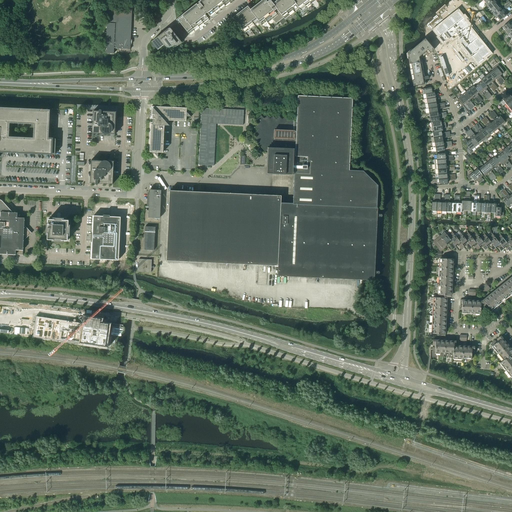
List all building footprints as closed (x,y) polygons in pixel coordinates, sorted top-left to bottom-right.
[(203,0),(197,5),(178,20),(189,34),(208,19),(209,20),(212,18),(211,16),(231,0),(203,0)] [(279,0),(274,5),(269,0),(267,2),(265,0),(264,0),(251,11),(248,7),(234,19),(245,33),(245,32),(258,21),(263,27),(263,26),(272,19),(276,24),(283,18),(286,20),(291,16),(290,16),(299,9),(301,11),(302,11),(301,11),(314,0),(279,0)] [(489,8),(491,10),(498,5),(493,0),(486,6),(488,9),(489,8)] [(492,14),(494,16),(502,10),(498,5),(491,10),(493,13),(492,14)] [(117,6),(116,6),(107,6),(107,23),(105,53),(114,54),(114,49),(130,49),(132,9),(117,8),(117,6)] [(502,10),(494,16),(496,19),(497,18),(499,21),(506,15),(504,12),(505,11),(503,9),(502,10)] [(457,11),(434,30),(439,36),(438,37),(442,42),(448,38),(449,38),(455,33),(460,38),(458,39),(462,43),(461,44),(470,55),(471,55),(478,63),(483,59),(482,58),(489,53),(467,27),(469,26),(457,11)] [(503,31),(505,34),(511,28),(511,26),(509,22),(502,27),(504,30),(503,31)] [(169,28),(151,42),(153,44),(152,45),(152,46),(152,47),(153,47),(153,48),(154,48),(154,47),(155,47),(158,50),(164,45),(165,46),(166,47),(167,48),(168,48),(169,48),(170,48),(170,47),(171,47),(172,46),(174,45),(174,46),(174,47),(175,47),(176,47),(182,42),(171,28),(170,28),(169,28)] [(408,59),(413,86),(426,84),(425,80),(428,79),(428,76),(424,77),(421,58),(426,54),(428,55),(434,50),(428,42),(428,41),(425,37),(422,40),(422,41),(412,50),(411,49),(407,53),(408,59)] [(491,70),(492,71),(492,70),(503,84),(505,82),(500,76),(504,72),(498,64),(491,70)] [(492,71),(489,73),(494,80),(496,79),(501,85),(503,84),(492,70),(492,71)] [(489,73),(485,77),(495,90),(497,88),(492,82),(494,80),(489,73)] [(481,80),(486,87),(487,86),(488,85),(493,91),(495,90),(485,77),(481,80)] [(481,80),(477,83),(486,94),(488,92),(486,89),(487,88),(487,86),(486,87),(481,80)] [(477,83),(474,86),(473,86),(479,93),(480,94),(481,92),(484,95),(486,94),(477,83)] [(473,86),(469,89),(480,102),(482,100),(477,94),(479,93),(473,86),(474,86),(473,86)] [(469,89),(466,92),(471,99),(473,97),(478,104),(480,102),(469,89)] [(466,92),(462,95),(472,108),(474,106),(469,100),(471,99),(466,92)] [(472,108),(462,95),(458,98),(463,105),(465,104),(470,110),(472,108)] [(503,100),(506,104),(511,98),(511,95),(511,96),(510,95),(503,100)] [(170,190),(166,260),(278,266),(274,266),(273,266),(273,267),(273,268),(273,269),(274,269),(278,269),(277,276),(374,280),(374,274),(378,274),(378,271),(375,271),(377,217),(381,217),(381,214),(377,214),(377,207),(378,185),(363,171),(349,170),(350,160),(352,160),(352,156),(350,155),(352,115),(354,115),(354,111),(352,110),(352,98),(298,96),(297,120),(294,120),(288,119),(285,116),(282,119),(279,116),(276,119),(273,116),(270,119),(267,115),(264,118),(261,115),(255,121),(257,124),(254,127),(257,130),(254,133),(257,136),(254,139),(265,152),(268,152),(267,173),(292,174),(292,168),(294,168),(293,203),(281,203),(281,196),(170,190)] [(154,111),(153,114),(152,114),(152,119),(153,119),(153,124),(151,124),(150,152),(153,152),(158,157),(158,152),(163,153),(164,125),(170,126),(165,120),(186,121),(186,117),(191,117),(186,112),(187,108),(151,106),(154,109),(155,110),(154,111)] [(0,151),(48,154),(55,154),(56,139),(49,138),(50,110),(20,108),(0,107),(0,151)] [(202,108),(199,165),(214,166),(216,124),(243,125),(244,110),(202,108)] [(93,111),(92,134),(105,134),(106,134),(107,134),(108,134),(115,135),(116,112),(102,111),(102,110),(101,110),(101,109),(100,109),(100,110),(99,110),(99,111),(93,111)] [(493,111),(491,113),(501,126),(505,123),(500,116),(498,117),(493,111)] [(494,121),(492,122),(497,129),(501,126),(491,113),(489,114),(494,121)] [(485,117),(483,119),(494,132),(497,129),(492,122),(490,123),(485,117)] [(486,127),(484,128),(490,135),(494,132),(483,119),(481,121),(486,127)] [(478,123),(475,125),(486,138),(487,139),(491,136),(490,135),(484,128),(483,129),(478,123)] [(478,133),(477,134),(482,141),(486,138),(475,125),(473,127),(478,133)] [(470,129),(468,131),(478,144),(482,141),(477,134),(475,135),(470,129)] [(471,139),(469,140),(475,147),(478,144),(468,131),(466,133),(471,139)] [(433,137),(431,138),(432,142),(434,142),(443,140),(442,138),(450,137),(450,134),(433,137)] [(475,147),(469,140),(467,142),(465,139),(463,141),(468,147),(465,149),(470,154),(472,152),(471,150),(475,147)] [(502,150),(502,151),(508,157),(509,156),(511,159),(511,154),(506,147),(502,150)] [(502,151),(499,154),(507,164),(509,163),(507,160),(509,158),(508,157),(502,151)] [(499,154),(495,157),(500,163),(500,164),(501,165),(503,163),(505,166),(507,164),(499,154)] [(495,156),(491,160),(501,173),(503,171),(498,165),(500,164),(500,163),(495,157),(495,156)] [(91,160),(90,183),(96,183),(96,184),(96,185),(97,185),(98,185),(98,184),(98,183),(113,184),(113,176),(114,161),(107,161),(106,161),(105,161),(104,161),(103,161),(91,160)] [(491,160),(487,163),(492,170),(494,168),(499,175),(501,173),(491,160)] [(487,163),(483,166),(494,179),(496,177),(491,171),(492,170),(487,163)] [(494,179),(483,166),(479,169),(485,176),(486,174),(491,181),(494,179)] [(477,169),(473,172),(481,182),(483,180),(481,177),(483,176),(477,169)] [(481,182),(473,172),(467,177),(470,181),(472,179),(475,182),(477,181),(479,183),(481,182)] [(150,189),(148,217),(160,218),(161,190),(150,189)] [(504,190),(502,191),(511,203),(511,196),(511,195),(509,196),(504,190)] [(511,204),(511,203),(502,191),(500,193),(505,199),(503,201),(509,208),(511,204)] [(24,240),(31,233),(24,225),(25,217),(17,217),(18,212),(12,212),(2,201),(1,200),(0,199),(0,254),(16,255),(23,255),(23,250),(24,240)] [(495,213),(495,216),(503,217),(503,212),(500,212),(501,208),(498,208),(499,204),(496,204),(495,213)] [(92,250),(92,258),(114,259),(119,259),(120,222),(120,216),(115,216),(110,216),(110,215),(103,214),(103,215),(93,215),(93,221),(92,250)] [(62,242),(63,242),(63,241),(63,240),(68,240),(68,236),(70,236),(70,235),(70,233),(70,232),(70,229),(70,228),(70,225),(69,224),(69,220),(64,220),(64,218),(61,218),(60,218),(57,218),(54,217),(53,217),(53,218),(53,219),(48,219),(48,223),(47,223),(46,223),(46,224),(46,227),(46,228),(46,230),(46,231),(46,234),(46,235),(48,235),(47,239),(52,240),(52,241),(53,241),(56,241),(59,242),(60,242),(62,242)] [(145,226),(145,232),(144,250),(154,250),(155,232),(155,227),(145,226)] [(456,246),(455,245),(448,237),(443,231),(444,233),(440,236),(447,245),(449,243),(453,249),(456,246)] [(464,247),(463,246),(456,237),(451,231),(451,232),(452,233),(448,237),(455,245),(457,244),(461,249),(464,247)] [(472,247),(471,246),(464,237),(459,232),(460,234),(456,237),(463,246),(465,244),(469,249),(472,247)] [(480,248),(479,246),(472,238),(467,232),(467,233),(468,234),(464,237),(471,246),(473,244),(477,250),(480,248)] [(488,248),(487,247),(480,238),(476,232),(475,233),(476,234),(472,238),(479,246),(481,245),(485,250),(488,248)] [(496,248),(495,247),(488,239),(488,238),(483,233),(484,235),(480,238),(487,247),(489,245),(493,251),(496,248)] [(504,249),(503,248),(496,239),(491,233),(491,234),(492,235),(488,238),(488,239),(495,247),(497,246),(501,251),(504,249)] [(511,249),(511,248),(504,239),(500,234),(499,234),(500,236),(496,239),(503,248),(505,246),(509,251),(511,249)] [(445,247),(447,245),(440,236),(439,235),(438,235),(439,237),(433,242),(432,240),(431,240),(440,252),(445,247)] [(439,267),(453,268),(453,259),(453,257),(450,257),(450,259),(445,259),(445,257),(439,256),(439,257),(439,258),(439,259),(440,259),(439,267)] [(138,272),(151,272),(151,260),(139,259),(138,272)] [(438,276),(452,277),(453,268),(439,267),(439,268),(439,276),(438,276)] [(438,285),(452,286),(452,277),(438,276),(438,277),(439,277),(439,285),(438,285)] [(511,292),(504,283),(497,288),(506,299),(506,298),(511,293),(511,292)] [(433,295),(433,297),(437,297),(437,296),(447,296),(447,295),(451,295),(452,286),(438,285),(438,286),(439,286),(438,294),(437,294),(437,295),(433,295)] [(497,288),(490,294),(499,305),(499,304),(505,299),(505,300),(506,299),(497,288)] [(483,300),(482,301),(485,310),(489,307),(492,311),(492,310),(492,309),(498,305),(499,305),(490,294),(483,300)] [(432,306),(446,307),(447,296),(437,296),(437,297),(433,297),(433,299),(434,299),(433,306),(432,306)] [(460,300),(460,307),(462,307),(462,313),(462,314),(463,314),(463,313),(470,313),(470,314),(471,314),(471,300),(462,300),(460,300)] [(471,300),(471,314),(472,314),(472,313),(479,314),(480,314),(480,310),(484,310),(485,310),(482,301),(471,300)] [(432,314),(432,315),(446,316),(446,307),(432,306),(432,307),(433,307),(433,315),(432,314)] [(18,313),(14,339),(42,343),(43,337),(64,340),(64,345),(88,349),(89,344),(106,347),(109,322),(93,319),(93,316),(68,313),(67,320),(46,317),(18,313)] [(432,323),(432,324),(446,325),(446,316),(432,315),(432,316),(433,316),(432,324),(432,323)] [(431,332),(431,333),(435,334),(435,336),(438,336),(438,334),(442,334),(442,336),(445,336),(445,334),(446,325),(432,324),(432,325),(432,333),(431,332)] [(495,340),(491,343),(493,345),(491,346),(492,347),(493,347),(497,353),(497,354),(508,345),(502,338),(501,335),(496,339),(498,341),(497,342),(495,340)] [(443,354),(444,354),(445,340),(433,340),(433,345),(434,345),(434,347),(432,347),(432,351),(435,351),(435,354),(436,354),(436,353),(443,353),(443,354)] [(452,354),(453,355),(454,345),(454,341),(445,340),(444,354),(445,354),(445,353),(452,354)] [(461,359),(462,359),(463,345),(454,345),(453,355),(453,359),(454,359),(454,358),(461,359)] [(463,345),(462,359),(463,359),(470,359),(470,360),(471,360),(471,356),(474,356),(475,346),(463,345)] [(511,349),(508,345),(497,354),(498,354),(503,360),(502,360),(503,360),(503,361),(510,355),(511,353),(511,349)] [(503,360),(499,363),(500,364),(500,363),(505,369),(505,370),(511,364),(511,356),(510,355),(503,361),(503,360)]
